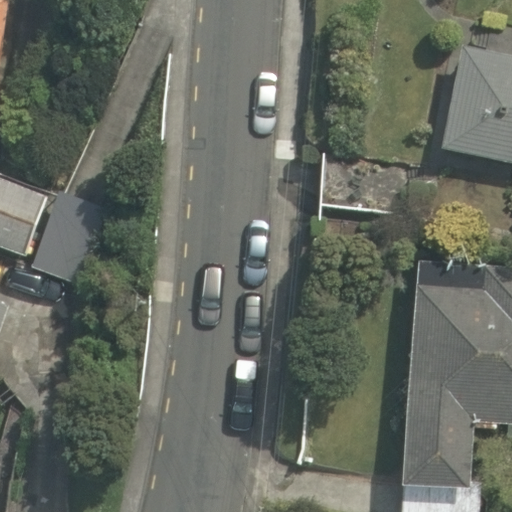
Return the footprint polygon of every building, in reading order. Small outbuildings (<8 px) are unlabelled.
[(0,0),(0,146),(1,147),(19,0),(0,0)] [(442,145),(511,154),(511,41),(458,34),(442,145)] [(0,174),(0,250),(22,258),(47,191),(0,174)] [(399,491),(402,491),(400,511),(485,511),(487,479),(474,478),(476,433),(490,433),(511,434),(511,273),(499,273),(412,268),(399,491)] [(0,371),(3,373),(27,300),(0,290),(0,371)]
